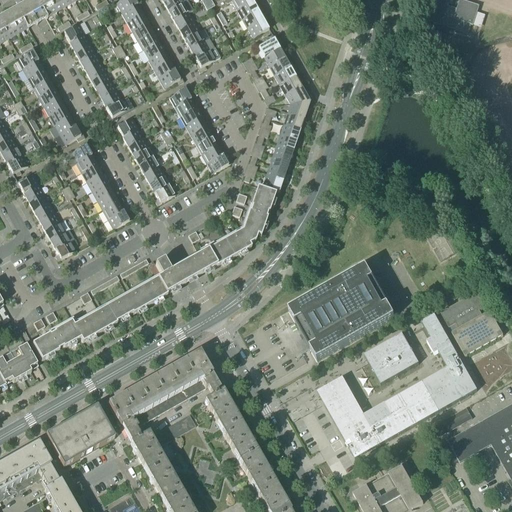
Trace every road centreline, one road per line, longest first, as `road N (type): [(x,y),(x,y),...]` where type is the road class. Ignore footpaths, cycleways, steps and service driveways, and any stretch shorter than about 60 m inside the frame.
road 1 (tertiary): [(211,318),(256,283),(313,202),(382,0)]
road 2 (residential): [(154,233),(17,0)]
road 3 (tertiary): [(0,438),(211,318)]
road 4 (residential): [(320,511),(211,318)]
road 5 (residential): [(245,150),(233,188),(154,233)]
road 6 (residential): [(98,511),(85,483),(120,461),(149,511)]
